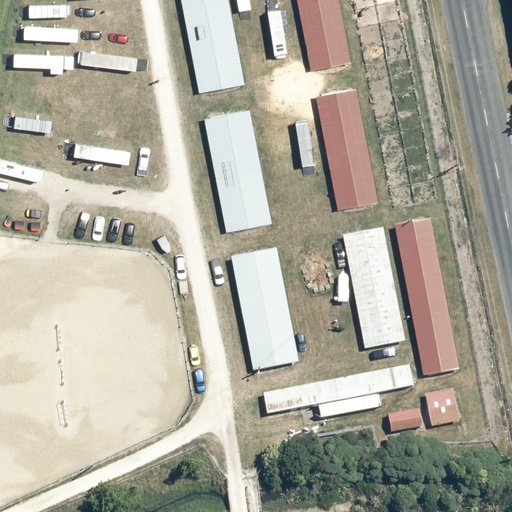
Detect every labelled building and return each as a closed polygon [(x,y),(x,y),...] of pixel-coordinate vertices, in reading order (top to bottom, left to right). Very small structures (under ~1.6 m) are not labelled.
[(225,78),(210,0),(169,0),(185,85),(225,78)] [(330,57),(320,0),(279,0),(291,64),(330,57)] [(360,200),(339,83),(299,90),(320,207),(360,200)] [(253,221),(231,104),(192,112),(213,229),(253,221)] [(412,214),(378,220),(405,368),(439,362),(412,214)] [(386,338),(364,221),(325,228),(346,345),(386,338)] [(277,359),(256,242),(216,249),(238,366),(277,359)] [(389,383),(384,355),(239,381),(244,409),(389,383)] [(433,416),(427,381),(403,386),(410,420),(433,416)]
